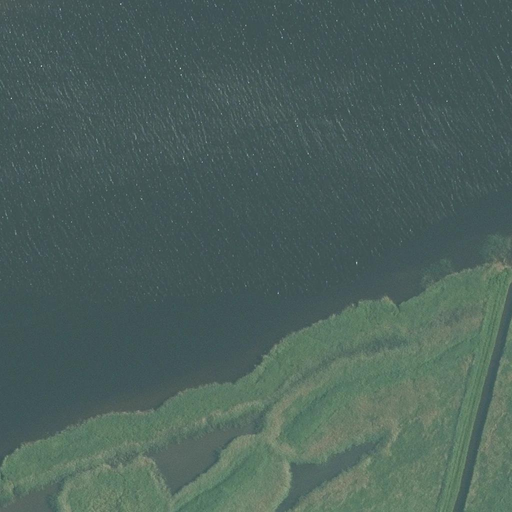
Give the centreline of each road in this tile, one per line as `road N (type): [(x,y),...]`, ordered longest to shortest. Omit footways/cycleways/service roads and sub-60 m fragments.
road 1 (track): [(485,343),(345,390),(188,511)]
road 2 (track): [(442,511),(501,274)]
